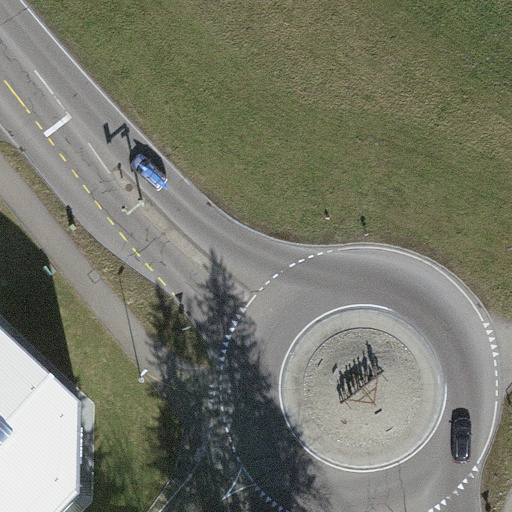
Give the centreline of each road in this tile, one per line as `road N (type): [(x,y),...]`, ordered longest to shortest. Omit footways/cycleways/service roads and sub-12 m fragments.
road 1 (secondary): [(271,322),(113,184),(0,40)]
road 2 (secondary): [(446,463),(468,424),(474,379),(461,336),(432,301),(392,280),(347,277),(305,292),(271,322)]
road 3 (secondary): [(271,322),(250,391),(275,459)]
